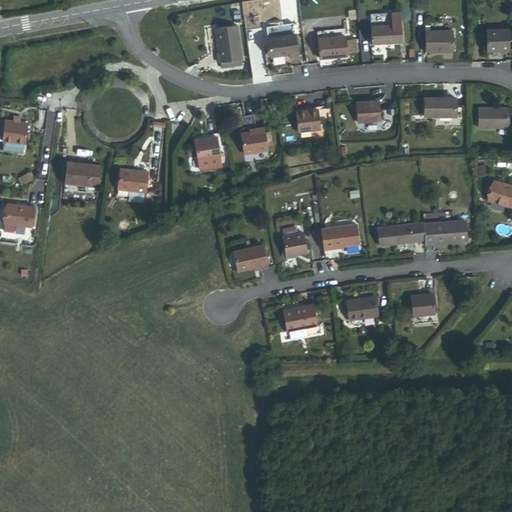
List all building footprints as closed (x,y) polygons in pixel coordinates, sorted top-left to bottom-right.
[(375,38),(405,38),(405,20),(375,20),(375,38)] [(428,47),(455,46),(455,26),(427,27),(428,47)] [(220,66),(243,61),(235,27),(215,32),(220,55),(217,56),(220,66)] [(509,51),(509,31),(487,31),(488,51),(509,51)] [(319,54),(348,52),(347,33),(317,36),(319,54)] [(299,58),(296,35),(269,39),(271,57),(290,55),(291,59),(299,58)] [(424,116),(455,116),(455,97),(425,96),(424,116)] [(380,120),(378,100),(356,102),(358,122),(380,120)] [(507,129),(508,109),(478,108),(477,127),(507,129)] [(321,129),(318,109),(297,111),(299,132),(321,129)] [(21,125),(21,119),(16,119),(15,124),(7,123),(7,124),(1,123),(0,133),(5,133),(4,142),(4,144),(5,144),(26,146),(27,147),(30,126),(21,125)] [(266,134),(265,128),(257,130),(258,132),(252,133),(243,135),(247,156),(269,152),(269,147),(266,134)] [(219,160),(216,139),(195,143),(198,163),(219,160)] [(25,156),(26,146),(5,144),(4,153),(25,156)] [(97,189),(99,168),(66,164),(64,185),(97,189)] [(143,194),(146,173),(118,170),(116,191),(143,194)] [(29,173),(18,179),(22,186),(33,181),(29,173)] [(511,210),(511,189),(489,187),(488,208),(511,210)] [(360,197),(359,189),(350,190),(351,198),(360,197)] [(31,234),(34,215),(7,211),(4,230),(31,234)] [(468,238),(466,217),(424,221),(426,239),(426,242),(436,241),(436,240),(453,238),(453,240),(468,238)] [(426,239),(424,221),(380,226),(382,244),(426,239)] [(361,248),(359,228),(332,232),(335,253),(344,252),(344,250),(361,248)] [(311,256),(306,236),(286,241),(291,263),(300,261),(300,259),(311,256)] [(270,269),(265,248),(236,255),(241,274),(263,269),(263,271),(270,269)] [(437,318),(436,298),(414,298),(415,319),(437,318)] [(354,324),(380,320),(378,299),(351,302),(354,324)] [(308,332),(319,330),(316,308),(286,312),(289,334),(292,334),(308,332)] [(309,339),(308,332),(292,334),(293,342),(309,339)]
